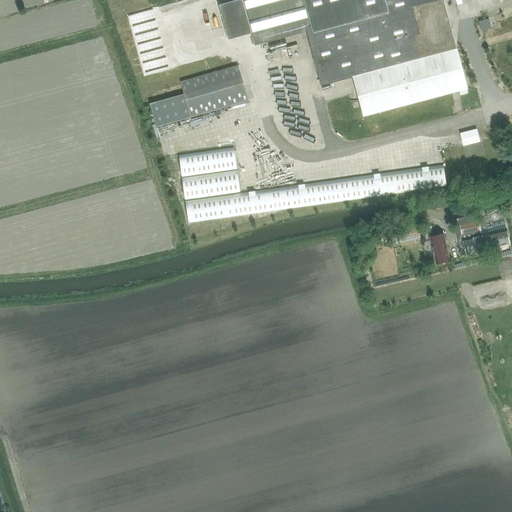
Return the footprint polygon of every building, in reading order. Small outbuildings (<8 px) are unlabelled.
[(242,0),(234,0),(218,4),(228,39),(251,33),(242,0)] [(466,88),(442,0),(242,0),(251,33),(255,46),(306,32),(321,85),(352,76),(363,116),(466,88)] [(156,127),(248,100),(238,66),(181,83),(184,94),(149,104),(156,127)] [(476,129),(459,133),(462,145),(479,141),(476,129)] [(443,165),(240,193),(234,147),(179,155),(188,223),(446,187),(443,165)] [(463,239),(458,240),(461,254),(509,243),(506,229),(481,234),(477,215),(458,218),(458,219),(463,239)] [(390,229),(381,231),(383,240),(392,238),(390,229)] [(399,230),(392,232),(394,243),(401,241),(399,230)] [(428,237),(434,264),(449,261),(443,234),(428,237)]
